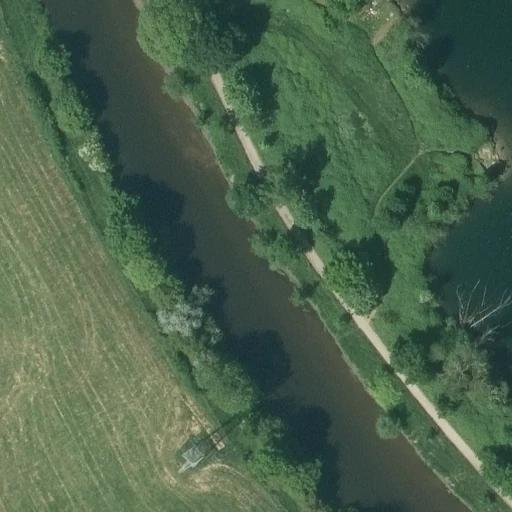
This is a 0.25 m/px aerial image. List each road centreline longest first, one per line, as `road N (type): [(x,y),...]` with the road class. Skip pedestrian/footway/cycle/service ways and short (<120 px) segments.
road 1 (track): [(183,0),(250,150),(305,244),(511,503)]
road 2 (track): [(7,0),(117,250),(248,457),(293,511)]
